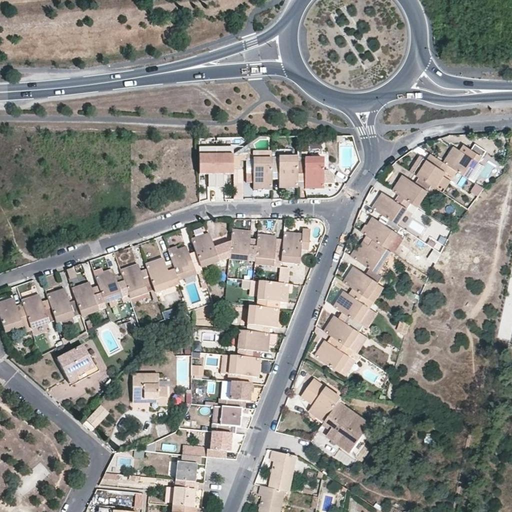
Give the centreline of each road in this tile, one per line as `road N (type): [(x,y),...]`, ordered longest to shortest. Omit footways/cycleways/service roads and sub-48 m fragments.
road 1 (residential): [(347,208),(210,209),(0,282)]
road 2 (residential): [(347,208),(230,511)]
road 3 (primary): [(0,97),(266,70),(300,80)]
road 4 (primary): [(287,25),(183,66),(0,88)]
road 5 (residential): [(0,367),(96,452),(75,511)]
road 6 (residential): [(511,124),(428,133),(370,168)]
road 7 (primary): [(389,95),(511,103)]
